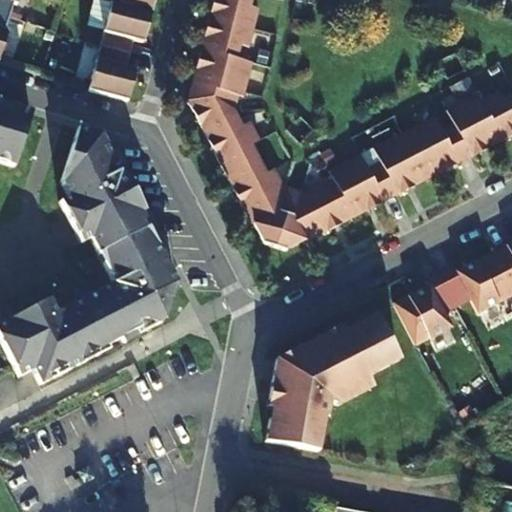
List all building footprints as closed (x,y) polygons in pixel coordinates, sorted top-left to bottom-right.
[(0,0),(0,16),(6,18),(10,7),(14,8),(16,0),(0,0)] [(110,0),(110,5),(151,15),(154,0),(110,0)] [(501,142),(511,136),(511,94),(501,100),(497,92),(480,101),(477,94),(445,111),(452,125),(440,131),(433,117),(372,149),(379,162),(366,169),(359,155),(327,172),(335,185),(323,191),(319,184),(301,193),(292,190),(283,188),(273,171),(266,175),(259,160),(251,146),(259,142),(249,124),(242,128),(236,116),(234,112),(238,98),(243,99),(251,64),(236,60),(240,47),(248,49),(253,29),(258,10),(249,8),(251,0),(213,0),(209,18),(201,51),(192,86),(187,103),(203,132),(226,177),(242,209),(244,208),(262,244),(273,248),(285,251),(322,232),(323,234),(352,219),(383,203),(396,196),(427,180),(457,164),(469,158),(501,142)] [(151,15),(110,5),(102,36),(99,50),(129,58),(132,44),(142,46),(151,15)] [(95,63),(87,95),(127,105),(136,74),(126,71),(129,58),(99,50),(95,63)] [(0,165),(13,169),(31,115),(9,109),(8,114),(0,111),(0,165)] [(80,224),(88,241),(105,274),(119,266),(124,276),(110,283),(51,313),(45,301),(2,323),(28,373),(35,388),(158,324),(171,282),(160,260),(164,258),(149,227),(140,232),(132,216),(141,212),(121,170),(117,172),(99,138),(77,131),(60,185),(68,200),(58,205),(71,228),(80,224)] [(140,232),(149,227),(141,212),(132,216),(140,232)] [(80,224),(71,228),(79,245),(88,241),(80,224)] [(427,286),(392,304),(414,347),(450,328),(443,315),(469,301),(476,315),(511,296),(511,241),(490,253),(456,271),(454,268),(425,282),(427,286)] [(119,266),(105,274),(110,283),(124,276),(119,266)] [(339,327),(274,360),(266,409),(270,409),(263,443),(316,453),(323,419),(326,419),(328,404),(338,406),(371,389),(366,378),(397,362),(374,316),(342,332),(339,327)] [(28,373),(2,323),(0,324),(0,353),(14,380),(28,373)]
